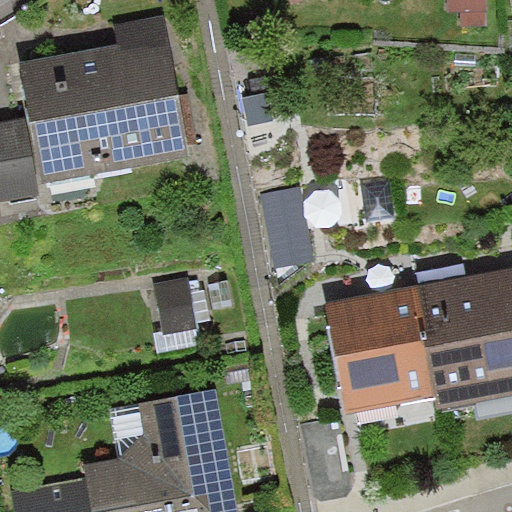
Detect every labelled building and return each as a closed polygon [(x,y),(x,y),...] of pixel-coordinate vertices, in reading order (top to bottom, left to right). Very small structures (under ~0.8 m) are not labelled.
[(282,0),(287,12),(322,0),(282,0)] [(111,55),(20,71),(42,191),(184,165),(158,23),(107,32),(111,55)] [(24,125),(0,129),(0,208),(39,201),(24,125)] [(299,205),(259,207),(260,240),(300,239),(299,205)] [(511,277),(417,296),(440,413),(442,422),(511,408),(511,277)] [(184,284),(146,291),(156,342),(193,335),(184,284)] [(417,296),(324,313),(345,431),(440,413),(417,296)] [(118,466),(82,471),(88,511),(239,511),(217,396),(139,413),(143,442),(118,466)]
